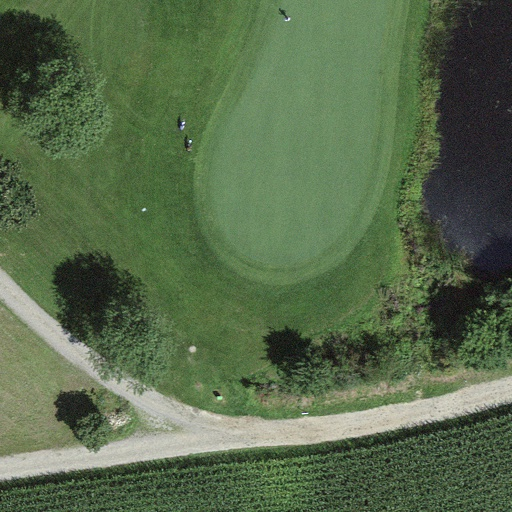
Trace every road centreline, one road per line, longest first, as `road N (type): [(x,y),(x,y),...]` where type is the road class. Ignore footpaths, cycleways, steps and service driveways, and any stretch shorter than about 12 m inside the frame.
road 1 (track): [(217,441),(394,419),(511,391)]
road 2 (track): [(217,441),(156,412),(102,373),(0,279)]
road 3 (track): [(0,473),(217,441)]
